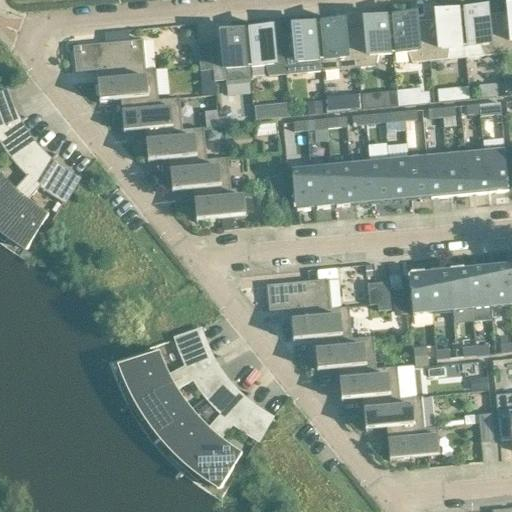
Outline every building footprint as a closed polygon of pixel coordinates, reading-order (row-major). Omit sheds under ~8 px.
[(509,14),(497,15),(501,56),(511,54),(511,7),(509,8),(509,14)] [(461,13),(464,48),(465,59),(501,56),(497,15),(485,16),(485,10),(461,13)] [(465,59),(464,48),(461,13),(437,15),(438,21),(426,22),(429,63),(465,59)] [(412,64),(429,63),(426,22),(414,23),(413,17),(389,19),(393,55),(408,54),(412,64)] [(366,28),(354,29),(358,69),(376,68),(378,57),(393,55),(389,19),(365,22),(366,28)] [(341,24),(318,26),(322,73),(358,69),(354,29),(342,30),(341,24)] [(294,34),(282,35),(286,76),(304,74),(322,73),(318,26),(294,28),(294,34)] [(268,78),(286,76),(282,35),(270,37),(270,31),(246,33),(249,69),(264,67),(268,78)] [(128,32),(104,34),(105,45),(129,43),(128,32)] [(210,44),(213,72),(214,83),(228,82),(229,86),(251,84),(249,69),(246,33),(222,35),(223,41),(210,42),(210,44)] [(97,71),(98,84),(129,81),(128,73),(155,70),(146,71),(143,41),(128,43),(116,44),(73,48),(75,75),(77,75),(77,73),(97,71)] [(200,73),(213,72),(210,44),(198,45),(197,45),(200,73)] [(121,101),(122,114),(153,111),(152,103),(180,100),(158,102),(155,70),(128,73),(129,81),(98,84),(100,105),(101,105),(101,103),(121,101)] [(214,88),(201,89),(202,97),(215,96),(214,88)] [(448,90),(437,91),(438,103),(449,102),(448,90)] [(0,133),(27,119),(26,118),(19,122),(16,114),(12,107),(11,103),(10,99),(8,96),(7,92),(6,92),(6,93),(0,95),(0,133)] [(360,97),(362,111),(390,109),(388,94),(360,97)] [(421,95),(418,98),(419,106),(430,105),(429,94),(421,95)] [(360,97),(348,98),(349,112),(362,111),(360,97)] [(145,131),(146,143),(177,140),(176,133),(204,130),(204,129),(182,131),(180,100),(152,103),(153,111),(122,114),(124,134),(125,134),(125,133),(145,131)] [(308,116),(322,115),(321,104),(307,106),(308,116)] [(493,114),(492,105),(479,106),(480,115),(493,114)] [(480,115),(479,106),(466,107),(467,117),(480,115)] [(454,109),(441,110),(442,119),(455,118),(454,109)] [(265,120),(278,119),(277,110),(264,111),(265,120)] [(442,119),(441,110),(428,111),(429,120),(442,119)] [(416,112),(403,113),(404,123),(417,121),(416,112)] [(404,123),(403,113),(390,115),(391,124),(404,123)] [(379,125),(378,116),(365,117),(366,126),(379,125)] [(366,126),(365,117),(352,118),(353,127),(366,126)] [(230,118),(217,119),(218,128),(231,127),(230,118)] [(0,145),(5,153),(12,161),(34,143),(30,138),(27,134),(23,128),(20,123),(27,119),(0,133),(0,145)] [(346,119),(327,121),(327,130),(347,128),(346,119)] [(327,130),(327,121),(314,122),(314,131),(327,130)] [(307,132),(307,123),(293,124),(294,133),(307,132)] [(169,161),(170,173),(201,170),(201,162),(228,160),(228,159),(207,161),(204,130),(176,133),(177,140),(146,143),(148,164),(149,164),(149,162),(169,161)] [(6,182),(0,174),(0,220),(56,155),(51,161),(46,157),(42,152),(38,148),(34,143),(12,161),(18,169),(26,177),(14,190),(6,182)] [(484,153),(488,195),(508,193),(504,150),(503,150),(503,151),(484,153)] [(469,197),(488,195),(484,153),(465,154),(469,197)] [(469,197),(465,154),(446,156),(450,198),(469,197)] [(57,156),(56,155),(0,220),(0,230),(28,250),(48,216),(43,213),(38,209),(27,202),(39,188),(45,193),(51,197),(57,201),(63,204),(77,181),(78,181),(79,180),(72,176),(65,172),(58,167),(52,162),(57,156)] [(431,200),(450,198),(446,156),(427,158),(430,199),(431,199),(431,200)] [(430,199),(427,158),(407,160),(411,201),(430,199)] [(193,190),(194,203),(218,201),(217,193),(244,190),(231,191),(228,160),(201,162),(201,170),(170,173),(172,194),(173,194),(173,192),(193,190)] [(392,202),(411,201),(407,160),(388,162),(392,202)] [(392,202),(388,162),(369,163),(373,204),(392,202)] [(354,205),(373,204),(369,163),(350,165),(354,205)] [(349,206),(354,205),(350,165),(331,167),(335,208),(349,206)] [(315,211),(335,208),(331,167),(311,169),(315,211)] [(315,211),(311,169),(291,171),(293,197),(294,210),(295,210),(295,212),(297,212),(297,213),(315,211)] [(272,207),(284,206),(282,178),(269,180),(272,207)] [(218,201),(194,203),(196,224),(198,224),(197,222),(221,220),(233,219),(247,218),(244,190),(217,193),(218,201)] [(233,219),(221,220),(222,232),(234,231),(233,219)] [(491,309),(510,308),(506,265),(487,267),(487,268),(491,309)] [(491,309),(487,268),(467,270),(471,311),(472,323),(492,321),(491,309)] [(452,313),(471,311),(467,270),(463,270),(463,269),(448,271),(452,313)] [(448,271),(428,273),(432,315),(452,313),(448,271)] [(412,317),(432,315),(428,273),(410,274),(410,275),(408,275),(409,277),(408,277),(409,291),(410,290),(412,317)] [(401,278),(401,276),(389,277),(390,292),(402,291),(401,278)] [(408,277),(401,278),(402,291),(409,291),(408,277)] [(318,312),(349,309),(331,310),(328,281),(266,287),(269,314),(270,313),(270,312),(290,310),(291,323),(318,320),(318,312)] [(375,285),(367,286),(369,307),(377,307),(378,313),(391,312),(388,284),(375,285)] [(406,294),(391,296),(392,310),(407,309),(406,294)] [(352,340),(349,309),(318,312),(318,320),(291,323),(293,343),(294,343),(294,342),(314,340),(315,352),(342,350),(342,342),(373,339),(373,338),(352,340)] [(184,367),(169,376),(166,370),(163,365),(161,359),(159,353),(121,366),(137,402),(128,408),(120,412),(121,413),(220,357),(213,360),(209,353),(206,346),(203,338),(201,331),(199,331),(199,332),(174,341),(176,348),(178,354),(181,361),(184,367)] [(366,372),(397,369),(397,368),(376,370),(373,339),(342,342),(342,350),(315,352),(317,373),(318,373),(318,371),(338,370),(339,382),(367,380),(366,372)] [(511,344),(500,346),(501,355),(511,353),(511,344)] [(476,357),(489,356),(488,347),(475,348),(476,357)] [(476,357),(475,348),(462,350),(463,359),(476,357)] [(424,349),(413,350),(414,369),(425,368),(424,349)] [(436,361),(450,360),(449,351),(436,352),(436,361)] [(160,437),(165,433),(191,411),(189,408),(184,401),(179,395),(177,391),(193,383),(199,392),(205,400),(227,382),(222,376),(220,372),(216,366),(214,362),(221,358),(220,357),(121,413),(129,409),(138,404),(141,409),(144,414),(147,419),(150,424),(153,428),(160,437)] [(400,400),(397,369),(366,372),(367,380),(339,382),(341,403),(343,403),(342,401),(362,399),(364,412),(391,409),(390,402),(421,399),(421,398),(400,400)] [(486,379),(475,380),(476,392),(488,391),(486,379)] [(227,382),(205,400),(212,408),(219,415),(207,429),(199,420),(191,411),(165,433),(160,437),(166,444),(173,451),(180,458),(187,465),(180,473),(174,480),(175,480),(250,394),(249,394),(244,400),(240,395),(235,391),(231,387),(227,382)] [(221,441),(228,433),(233,427),(240,433),(248,438),(256,443),(262,433),(268,424),(270,420),(271,420),(272,419),(265,415),(258,411),(252,406),(246,401),(251,395),(250,394),(175,480),(176,481),(189,466),(204,477),(221,489),(242,455),(236,451),(231,448),(226,444),(221,441)] [(487,395),(475,396),(476,408),(488,407),(487,395)] [(511,395),(495,397),(497,417),(499,442),(511,441),(511,447),(511,395)] [(415,439),(414,433),(414,431),(437,429),(424,430),(421,399),(390,402),(391,409),(364,412),(365,433),(367,433),(367,431),(386,429),(387,433),(388,442),(415,439)] [(494,443),(491,416),(478,417),(480,433),(481,444),(494,443)] [(440,456),(438,433),(437,429),(414,431),(414,433),(415,439),(388,442),(390,463),(391,463),(391,461),(440,456)]
